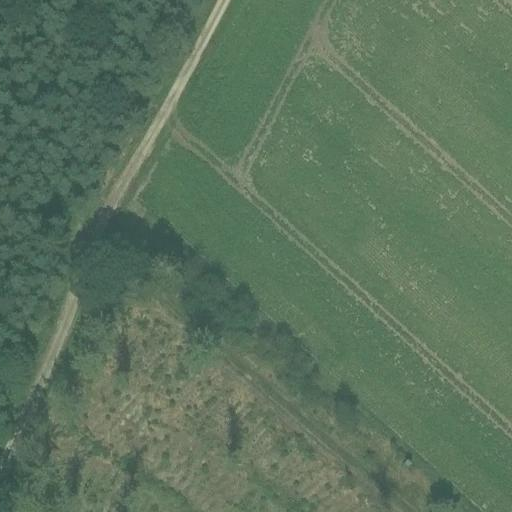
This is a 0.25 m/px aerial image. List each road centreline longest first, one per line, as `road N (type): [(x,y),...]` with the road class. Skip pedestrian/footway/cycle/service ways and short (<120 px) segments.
road 1 (track): [(0,446),(86,261),(225,0)]
road 2 (track): [(86,261),(384,511)]
